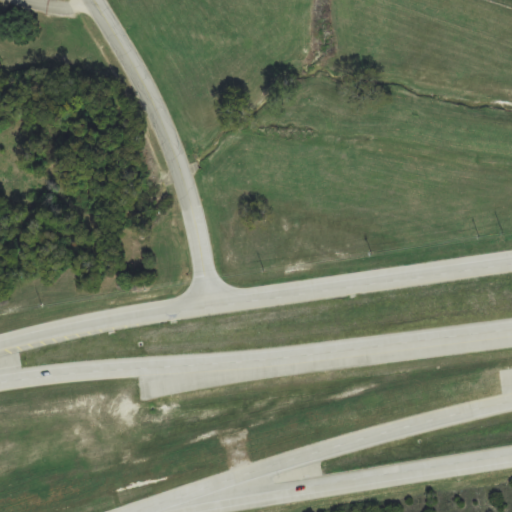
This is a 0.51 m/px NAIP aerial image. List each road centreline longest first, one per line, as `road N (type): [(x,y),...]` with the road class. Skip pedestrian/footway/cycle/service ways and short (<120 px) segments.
road 1 (secondary): [(511,258),(85,321),(0,344)]
road 2 (motorway): [(126,511),(511,401)]
road 3 (secondary): [(150,511),(511,457)]
road 4 (motorway): [(349,352),(0,383)]
road 5 (residential): [(85,0),(163,144),(209,303)]
road 6 (motorway): [(511,330),(349,352)]
